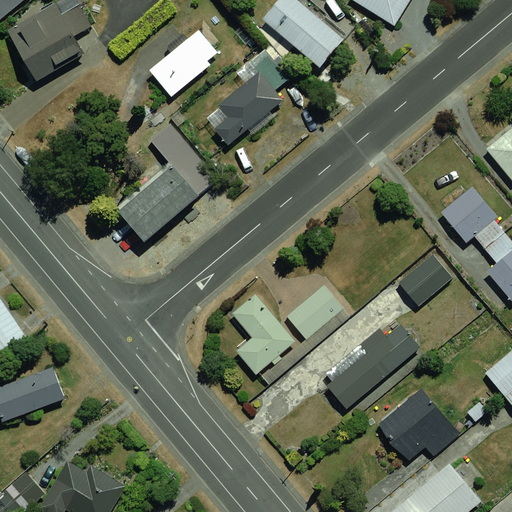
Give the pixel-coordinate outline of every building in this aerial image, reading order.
[(0,0),(0,15),(3,18),(22,0),(0,0)] [(353,40),(305,0),(282,0),(266,19),(327,71),(353,40)] [(351,0),(393,24),(407,0),(351,0)] [(63,6),(9,36),(34,80),(87,50),(63,6)] [(190,43),(151,70),(169,97),(208,70),(190,43)] [(263,72),(206,111),(229,145),(287,106),(263,72)] [(511,116),(477,148),(507,181),(511,176),(511,116)] [(175,160),(123,205),(155,242),(207,197),(175,160)] [(511,243),(467,186),(433,212),(459,245),(472,238),(493,265),(481,275),(504,304),(511,297),(511,243)] [(431,252),(389,285),(408,306),(451,274),(431,252)] [(317,284),(282,313),(301,336),(338,309),(317,284)] [(232,352),(248,377),(292,342),(252,294),(228,314),(247,338),(232,352)] [(0,350),(23,337),(0,299),(0,350)] [(394,328),(320,387),(343,405),(416,348),(394,328)] [(511,349),(479,372),(511,409),(511,349)] [(56,367),(0,384),(0,420),(66,400),(56,367)] [(424,387),(374,422),(406,465),(452,425),(424,387)] [(67,457),(41,503),(57,511),(105,511),(120,486),(67,457)] [(447,464),(388,509),(390,511),(463,511),(482,496),(447,464)] [(21,498),(44,480),(36,470),(13,488),(21,498)] [(0,511),(20,511),(3,493),(0,495),(0,511)]
